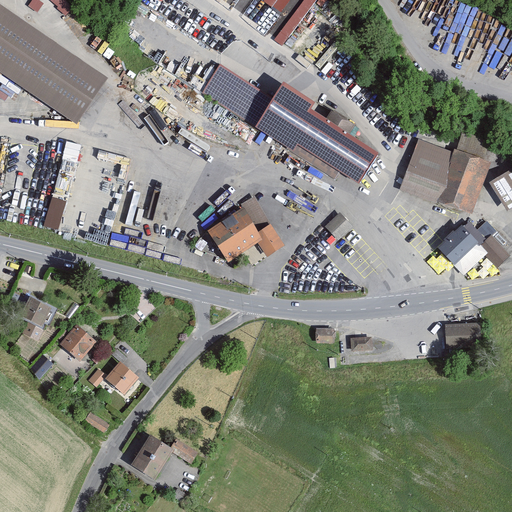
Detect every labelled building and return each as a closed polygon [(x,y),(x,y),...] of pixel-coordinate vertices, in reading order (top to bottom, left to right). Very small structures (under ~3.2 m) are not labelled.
[(32,0),(29,6),(38,11),(44,3),(38,0),(32,0)] [(104,79),(0,9),(0,69),(76,120),(104,79)] [(274,101),(221,67),(204,93),(293,149),(297,143),(358,182),(376,154),(308,111),(313,104),(284,85),(274,101)] [(488,166),(420,142),(403,189),(471,213),(488,166)] [(511,173),(496,178),(505,210),(511,207),(511,173)] [(68,200),(70,192),(57,188),(54,196),(68,200)] [(243,211),(211,231),(229,259),(261,240),(243,211)] [(339,240),(354,226),(341,212),(326,226),(339,240)] [(459,228),(435,251),(462,279),(485,258),(497,271),(510,259),(491,239),(479,250),(459,228)] [(30,298),(21,317),(43,327),(52,308),(30,298)] [(41,329),(29,324),(25,331),(36,337),(41,329)] [(478,324),(446,325),(447,348),(479,346),(478,324)] [(75,328),(57,347),(77,365),(94,346),(75,328)] [(335,329),(316,329),(316,343),(334,344),(335,329)] [(351,338),(352,350),(374,349),(373,336),(351,338)] [(44,354),(31,368),(40,379),(55,363),(44,354)] [(118,366),(103,383),(122,399),(137,382),(118,366)] [(99,369),(90,381),(97,387),(107,374),(99,369)] [(91,412),(86,421),(105,431),(110,424),(91,412)] [(150,437),(132,466),(156,480),(173,451),(150,437)] [(178,440),(172,449),(193,463),(199,453),(178,440)]
